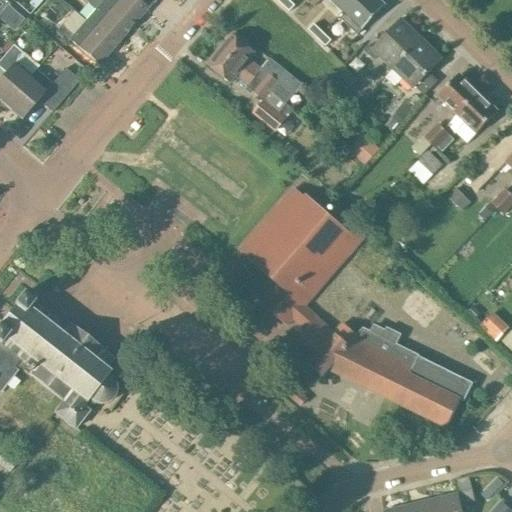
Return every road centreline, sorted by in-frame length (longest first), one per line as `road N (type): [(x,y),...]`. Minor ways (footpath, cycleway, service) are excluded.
road 1 (residential): [(40,198),(210,0)]
road 2 (residential): [(324,511),(353,485),(501,444)]
